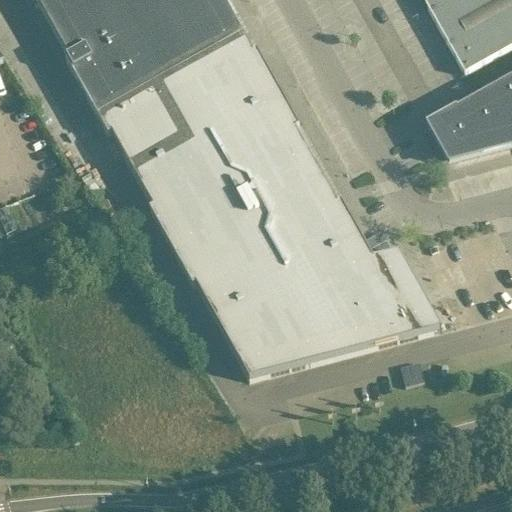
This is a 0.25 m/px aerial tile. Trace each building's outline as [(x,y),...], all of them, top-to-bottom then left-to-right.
[(34,0),(69,63),(184,0),(34,0)] [(66,65),(78,86),(109,141),(112,140),(254,58),(220,0),(184,0),(69,63),(66,65)] [(511,52),(511,0),(439,0),(425,8),(445,43),(465,79),(511,52)] [(258,56),(254,58),(112,140),(154,213),(297,135),(300,133),(258,56)] [(511,84),(458,115),(457,113),(426,130),(449,171),(511,154),(511,84)] [(197,290),(338,209),(297,135),(154,213),(150,215),(193,292),(197,290)] [(250,386),(435,337),(442,335),(400,259),(374,264),(342,207),(338,209),(197,290),(250,386)]
